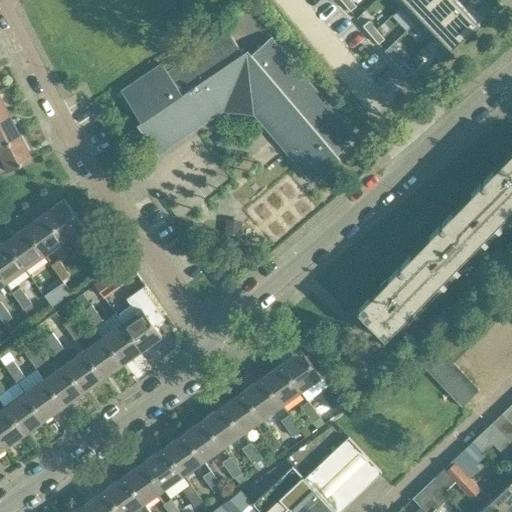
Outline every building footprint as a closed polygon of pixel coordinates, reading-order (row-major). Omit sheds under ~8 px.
[(352,0),(344,0),(343,1),(350,11),(357,5),(352,0)] [(407,0),(400,7),(415,22),(438,0),(407,0)] [(459,0),(438,0),(415,22),(430,38),(464,5),(459,0)] [(464,5),(430,38),(445,54),(480,21),(464,5)] [(369,20),(363,25),(371,34),(377,29),(369,20)] [(377,29),(371,34),(378,43),(385,38),(377,29)] [(251,53),(248,49),(247,49),(243,52),(229,30),(169,71),(163,63),(121,91),(141,121),(137,123),(152,145),(179,127),(185,135),(195,127),(192,124),(221,104),(224,108),(254,112),(258,109),(294,152),(290,154),(313,180),(340,157),(337,154),(356,137),(270,37),(251,53)] [(402,52),(392,60),(399,67),(405,62),(408,59),(402,52)] [(405,62),(399,67),(407,76),(413,71),(405,62)] [(0,118),(9,114),(0,96),(0,118)] [(0,145),(20,135),(9,114),(0,118),(0,145)] [(0,172),(31,157),(20,135),(0,145),(0,172)] [(511,150),(503,160),(511,169),(511,150)] [(511,206),(511,169),(503,160),(482,181),(510,209),(511,206)] [(510,209),(482,181),(461,203),(489,230),(510,209)] [(84,226),(64,198),(44,213),(64,241),(84,226)] [(489,230),(461,203),(440,224),(468,251),(489,230)] [(64,241),(44,213),(24,227),(44,254),(64,241)] [(468,251),(440,224),(419,245),(447,273),(468,251)] [(44,254),(24,227),(5,241),(25,268),(44,254)] [(25,268),(5,241),(0,244),(0,275),(5,282),(25,268)] [(447,273),(419,245),(399,267),(426,294),(447,273)] [(111,264),(99,248),(91,253),(103,269),(111,264)] [(59,258),(52,263),(64,280),(72,274),(59,258)] [(426,294),(399,267),(378,288),(406,315),(426,294)] [(127,286),(122,279),(115,269),(95,284),(102,294),(115,285),(119,291),(127,286)] [(511,286),(506,280),(497,288),(511,303),(511,286)] [(32,302),(21,286),(13,291),(24,307),(32,302)] [(131,304),(116,314),(122,322),(141,349),(162,335),(155,326),(165,319),(159,310),(142,287),(126,298),(131,304)] [(406,315),(378,288),(357,309),(385,336),(406,315)] [(511,306),(511,303),(497,288),(489,297),(505,314),(511,306)] [(53,289),(44,295),(52,306),(61,300),(53,289)] [(505,314),(489,297),(480,305),(496,322),(505,314)] [(13,315),(1,299),(0,299),(0,314),(4,321),(13,315)] [(104,320),(92,303),(84,309),(95,325),(104,320)] [(496,322),(480,305),(471,313),(488,330),(496,322)] [(488,330),(471,313),(462,322),(479,339),(488,330)] [(84,333),(73,317),(65,323),(76,339),(84,333)] [(141,349),(122,322),(102,336),(122,363),(141,349)] [(479,339),(462,322),(454,330),(470,347),(479,339)] [(470,347),(454,330),(445,338),(461,355),(470,347)] [(65,347),(53,331),(45,336),(57,353),(65,347)] [(122,363),(102,336),(83,350),(102,377),(122,363)] [(461,355),(445,338),(436,347),(450,361),(453,364),(453,363),(461,355)] [(45,361),(33,345),(26,351),(37,367),(45,361)] [(450,361),(436,347),(419,363),(434,377),(450,361)] [(322,376),(301,348),(281,363),(301,391),(322,376)] [(102,377),(83,350),(63,364),(83,391),(102,377)] [(26,375),(14,359),(6,365),(18,381),(26,375)] [(465,376),(453,363),(453,364),(450,361),(434,377),(448,392),(465,376)] [(301,391),(281,363),(262,377),(282,405),(301,391)] [(83,391),(63,364),(44,378),(63,405),(83,391)] [(26,375),(18,381),(25,391),(24,392),(44,419),(63,405),(44,378),(36,368),(26,375)] [(479,391),(465,376),(448,392),(462,407),(479,391)] [(282,405),(262,377),(242,391),(262,419),(282,405)] [(340,402),(328,386),(320,391),(332,407),(340,402)] [(262,419),(242,391),(223,405),(243,432),(262,419)] [(44,419),(24,392),(5,406),(24,433),(44,419)] [(321,415),(309,399),(301,405),(312,421),(321,415)] [(511,421),(511,420),(511,403),(491,423),(511,444),(511,421)] [(243,432),(223,405),(203,419),(223,447),(243,432)] [(24,433),(5,406),(0,409),(0,441),(4,447),(24,433)] [(301,429),(289,413),(282,418),(293,435),(301,430),(301,429)] [(223,447),(203,419),(183,433),(203,461),(223,447)] [(511,447),(511,444),(491,423),(482,432),(493,444),(494,443),(505,454),(511,447)] [(282,443),(270,427),(262,433),(273,449),(282,443)] [(493,444),(482,432),(473,441),(484,453),(484,452),(493,444)] [(203,461),(183,433),(164,447),(184,474),(203,461)] [(339,511),(382,472),(349,437),(305,478),(335,510),(336,511),(339,511)] [(262,456),(251,441),(243,447),(254,462),(262,456)] [(477,463),(485,454),(484,452),(484,453),(473,441),(452,460),(469,478),(471,477),(481,467),(477,463)] [(164,489),(184,474),(164,447),(144,461),(164,489)] [(243,471),(231,455),(223,460),(234,476),(243,471)] [(469,478),(452,460),(434,477),(447,490),(447,489),(456,481),(472,497),(482,488),(471,477),(469,478)] [(164,489),(144,461),(125,475),(145,503),(164,489)] [(252,504),(259,511),(333,511),(335,510),(305,478),(293,465),(252,504)] [(223,485),(211,469),(204,474),(215,491),(223,485)] [(131,511),(145,503),(125,475),(105,489),(121,511),(131,511)] [(421,489),(412,498),(413,499),(420,507),(425,511),(440,511),(437,508),(451,494),(452,493),(448,489),(447,490),(434,477),(431,480),(421,489)] [(511,511),(511,484),(509,482),(490,500),(501,511),(511,511)] [(204,500),(192,483),(184,489),(196,506),(204,500)] [(121,511),(105,489),(85,503),(92,511),(121,511)] [(259,511),(252,504),(239,491),(209,511),(259,511)] [(181,511),(172,497),(164,503),(170,511),(181,511)] [(501,511),(490,500),(477,511),(501,511)] [(92,511),(85,503),(72,511),(92,511)]
